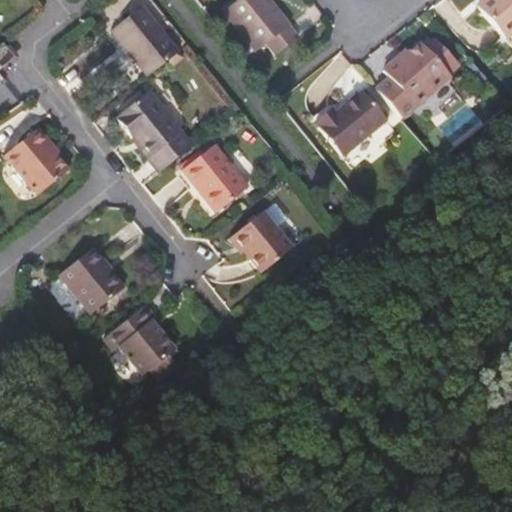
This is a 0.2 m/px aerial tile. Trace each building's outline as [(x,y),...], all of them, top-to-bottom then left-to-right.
[(141,0),(119,0),(102,11),(110,25),(144,4),(141,0)] [(272,56),(297,38),(269,4),(265,7),(259,0),(235,0),(222,11),(253,51),(263,44),(272,56)] [(511,0),(483,0),(479,4),(507,36),(511,30),(511,0)] [(147,77),(178,52),(140,7),(110,30),(147,77)] [(467,56),(443,28),(424,45),(449,73),(467,56)] [(0,42),(0,64),(13,54),(2,40),(0,42)] [(424,45),(419,40),(384,71),(390,78),(376,90),(402,118),(451,75),(449,73),(424,45)] [(338,156),(383,121),(360,90),(332,111),(329,107),(314,119),(318,124),(316,126),(338,156)] [(151,92),(117,119),(159,171),(192,145),(151,92)] [(456,146),(484,123),(468,104),(440,128),(456,146)] [(32,131),(1,156),(33,195),(64,171),(32,131)] [(213,146),(184,168),(217,210),(246,187),(213,146)] [(262,213),(233,235),(261,270),(290,248),(262,213)] [(89,250),(58,275),(89,313),(119,288),(89,250)] [(116,345),(140,375),(147,369),(167,354),(172,350),(148,320),(151,317),(142,305),(103,337),(112,348),(116,345)] [(167,354),(147,369),(156,381),(176,364),(167,354)]
